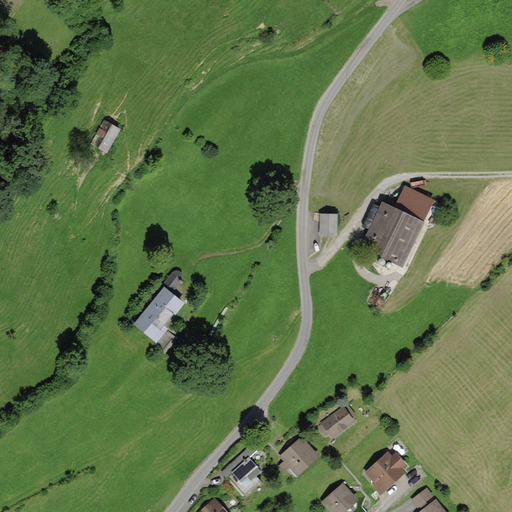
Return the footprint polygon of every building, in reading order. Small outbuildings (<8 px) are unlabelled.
[(114,133),(93,123),(82,146),(103,156),(114,133)] [(400,266),(422,217),(384,200),(362,250),(400,266)] [(333,237),(334,212),(319,211),(318,236),(333,237)] [(162,285),(163,286),(172,293),(180,283),(183,280),(183,279),(183,277),(183,274),(181,272),(179,271),(176,271),(174,271),(172,272),(162,285)] [(172,293),(163,286),(130,323),(150,340),(182,302),(172,293)] [(343,407),(318,423),(327,437),(352,422),(343,407)] [(277,454),(294,475),(317,457),(300,436),(277,454)] [(362,471),(375,491),(402,473),(389,453),(362,471)] [(249,458),(222,478),(240,501),(267,481),(249,458)] [(341,483),(317,500),(326,511),(343,511),(356,503),(341,483)] [(428,483),(413,496),(421,504),(436,492),(428,483)] [(224,511),(213,499),(196,511),(224,511)] [(444,511),(434,499),(416,511),(444,511)]
